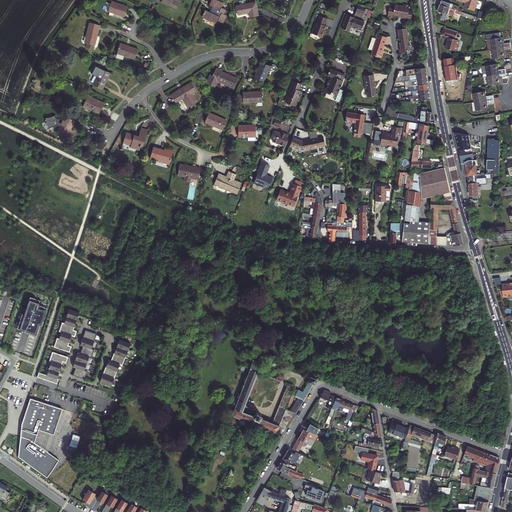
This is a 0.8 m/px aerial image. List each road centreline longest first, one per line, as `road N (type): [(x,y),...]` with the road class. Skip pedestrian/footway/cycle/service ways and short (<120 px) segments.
road 1 (residential): [(475,248),(330,244),(318,231),(323,199),(312,181)]
road 2 (residential): [(377,406),(320,385),(243,511)]
road 3 (tertiary): [(472,239),(433,62)]
road 4 (residential): [(169,76),(213,54),(272,47),(292,34),(309,0)]
road 5 (residential): [(284,152),(345,0)]
road 6 (residential): [(507,455),(377,406)]
